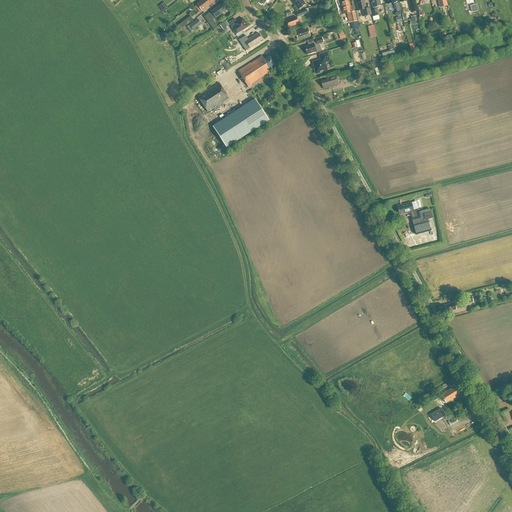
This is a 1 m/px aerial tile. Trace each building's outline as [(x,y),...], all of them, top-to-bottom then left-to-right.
[(216,0),(203,0),(197,5),(202,11),(217,0),(216,0)] [(291,0),(293,2),(298,9),(305,5),(301,0),(291,0)] [(356,0),(357,2),(356,2),(358,11),(362,11),(364,17),(371,15),(370,8),(366,9),(364,0),(356,0)] [(376,7),(381,6),(379,0),(371,0),(373,8),(374,10),(371,11),(372,17),(378,16),(377,9),(376,10),(376,7)] [(386,0),(387,4),(394,3),(395,9),(396,12),(401,11),(399,2),(395,3),(394,0),(386,0)] [(445,0),(437,0),(439,8),(447,6),(445,0)] [(347,1),(341,3),(344,15),(349,13),(353,31),(359,29),(357,22),(361,21),(360,14),(359,14),(358,11),(355,12),(353,5),(350,6),(349,2),(347,2),(347,1)] [(412,13),(418,11),(415,1),(409,3),(412,13)] [(162,11),(168,7),(164,2),(158,6),(162,11)] [(209,13),(205,17),(213,29),(217,26),(213,20),(228,9),(223,3),(220,5),(209,13)] [(193,20),(190,16),(178,26),(180,29),(193,20)] [(411,18),(411,19),(409,20),(411,26),(418,24),(417,16),(411,18)] [(296,17),(285,21),(288,28),(299,24),(296,17)] [(242,18),(236,22),(234,19),(229,23),(232,28),(231,28),(236,35),(237,37),(242,34),(240,32),(248,27),(242,18)] [(186,27),(190,32),(193,30),(201,24),(197,19),(189,25),(186,27)] [(227,30),(225,28),(229,26),(227,22),(220,26),(223,30),(225,32),(227,30)] [(377,37),(374,26),(368,27),(371,39),(377,37)] [(307,30),(295,33),(298,40),(309,36),(307,30)] [(241,40),(239,41),(246,51),(250,48),(259,42),(258,41),(262,39),(259,34),(257,35),(256,34),(248,39),(246,36),(241,40)] [(311,46),(304,48),(306,54),(316,51),(313,44),(311,45),(311,46)] [(320,60),(313,63),(315,70),(314,70),(315,74),(319,73),(319,72),(326,70),(324,62),(329,60),(327,54),(319,56),(320,60)] [(269,57),(264,60),(262,56),(238,71),(249,89),(262,81),(261,78),(263,77),(263,76),(266,74),(265,74),(269,71),(268,69),(274,65),(269,57)] [(321,82),(323,89),(331,87),(331,88),(338,86),(336,76),(329,78),(326,79),(327,81),(321,82)] [(219,83),(196,97),(208,113),(229,99),(219,83)] [(227,149),(269,121),(255,100),(213,127),(227,149)] [(414,210),(411,202),(397,206),(399,213),(400,213),(401,215),(410,213),(416,235),(431,231),(428,220),(433,218),(430,209),(422,211),(422,210),(420,210),(419,209),(414,210)] [(459,297),(451,299),(452,304),(448,305),(448,306),(445,307),(447,311),(451,310),(451,311),(456,310),(455,309),(461,308),(459,297)] [(450,390),(441,395),(446,403),(455,398),(454,397),(459,394),(455,388),(450,391),(450,390)] [(441,408),(430,415),(435,422),(445,415),(441,408)]
